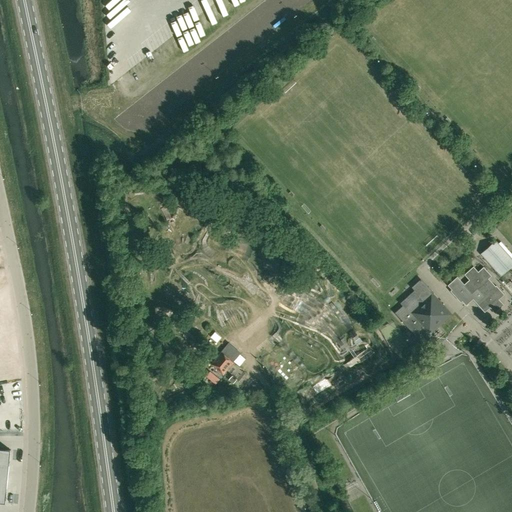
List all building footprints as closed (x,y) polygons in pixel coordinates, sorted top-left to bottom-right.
[(511,258),(495,240),(480,254),(501,276),(511,265),(511,258)] [(478,272),(474,266),(465,274),(469,280),(464,284),(458,276),(448,285),(466,305),(476,297),(473,293),(478,289),(484,296),(477,303),(485,312),(490,307),(495,313),(504,305),(499,299),(505,294),(496,285),(496,286),(489,278),(492,276),(484,267),(478,272)] [(432,292),(431,292),(420,280),(412,287),(414,290),(400,303),(403,305),(395,313),(415,334),(423,327),(430,334),(452,314),(432,292)] [(261,355),(274,337),(260,326),(247,345),(261,355)] [(237,339),(243,331),(239,328),(232,336),(237,339)] [(224,373),(233,363),(220,353),(210,365),(221,373),(222,372),(224,373)] [(210,371),(206,376),(215,384),(219,379),(210,371)] [(0,502),(5,503),(7,488),(9,465),(10,450),(0,448),(0,502)]
